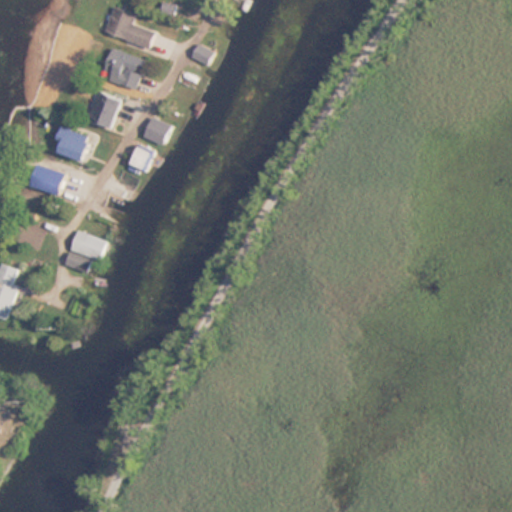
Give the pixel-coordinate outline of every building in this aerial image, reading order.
[(138,13),(116,6),(107,33),(152,47),(157,31),(135,24),(138,13)] [(210,62),(213,50),(200,46),(196,58),(210,62)] [(138,88),(147,59),(113,48),(105,77),(138,88)] [(90,120),(114,127),(123,98),(99,91),(90,120)] [(146,137),(165,144),(173,124),(153,116),(146,137)] [(93,136),(65,127),(57,151),(85,160),(93,136)] [(68,173),(40,163),(32,185),(61,195),(68,173)] [(89,273),(94,258),(102,261),(109,240),(79,230),(67,265),(89,273)] [(21,269),(3,262),(0,269),(0,317),(9,320),(21,286),(15,284),(21,269)]
